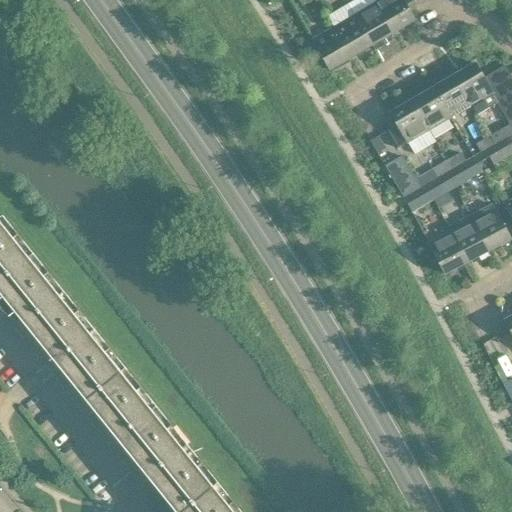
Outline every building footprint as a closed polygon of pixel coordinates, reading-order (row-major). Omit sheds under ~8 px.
[(318,0),(317,0),(301,0),(300,1),(305,9),(318,0)] [(350,0),(348,1),(356,15),(373,45),(376,50),(389,42),(386,37),(394,33),(376,3),(374,0),(350,0)] [(374,0),(376,3),(394,33),(415,21),(406,6),(402,0),(374,0)] [(373,45),(356,15),(334,28),(352,57),(373,45)] [(352,57),(334,28),(313,40),(330,70),(352,57)] [(475,63),(455,75),(472,105),(478,115),(498,103),(496,100),(492,94),(490,90),(484,78),(475,63)] [(505,66),(484,78),(490,90),(511,77),(505,66)] [(455,75),(433,88),(451,118),(472,105),(455,75)] [(511,77),(490,90),(492,94),(496,100),(511,90),(511,77)] [(451,118),(433,88),(412,100),(430,130),(451,118)] [(511,105),(511,90),(496,100),(498,103),(502,111),(511,105)] [(398,125),(394,127),(388,130),(399,148),(430,130),(412,100),(391,113),(398,125)] [(511,119),(511,105),(502,111),(508,122),(511,119)] [(505,127),(490,136),(495,144),(509,136),(505,127)] [(495,144),(490,136),(476,144),(481,152),(495,144)] [(509,157),(504,148),(489,157),(494,165),(509,157)] [(447,160),(453,169),(466,161),(461,153),(447,160)] [(404,197),(421,187),(403,156),(385,166),(404,197)] [(453,169),(447,160),(433,169),(438,178),(453,169)] [(451,180),(455,188),(469,180),(464,172),(451,180)] [(451,180),(429,192),(434,200),(439,197),(440,200),(447,196),(445,194),(455,188),(451,180)] [(429,192),(409,204),(408,204),(413,213),(434,200),(429,192)] [(495,209),(473,220),(490,251),(511,240),(495,209)] [(241,511),(3,216),(0,218),(0,293),(176,511),(241,511)] [(473,220),(451,232),(468,262),(490,251),(473,220)] [(468,262),(451,232),(429,243),(446,274),(468,262)]
